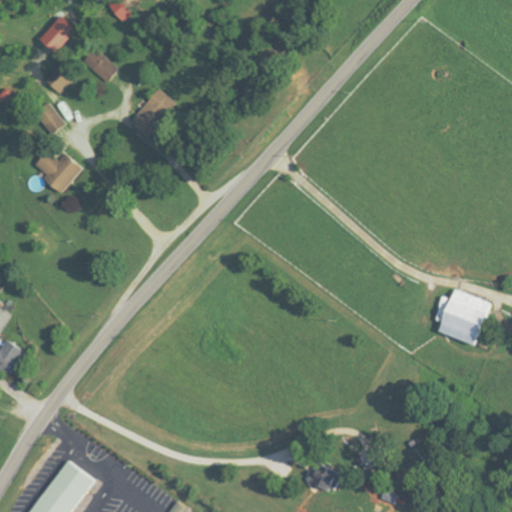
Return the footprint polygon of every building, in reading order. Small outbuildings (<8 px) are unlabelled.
[(60,54),(82,31),(67,17),(45,40),(60,54)] [(123,70),(100,49),(87,64),(111,85),(123,70)] [(82,76),(66,60),(48,78),(64,94),(82,76)] [(153,139),(181,109),(162,92),(135,122),(153,139)] [(59,183),(56,186),(65,194),(88,170),(79,162),(72,170),(52,152),(40,165),(59,183)] [(482,347),(496,303),(459,291),(445,335),(482,347)] [(31,352),(11,340),(5,350),(0,347),(0,367),(16,377),(31,352)] [(77,511),(98,479),(70,461),(37,511),(77,511)] [(313,483),(337,493),(344,475),(321,465),(313,483)]
